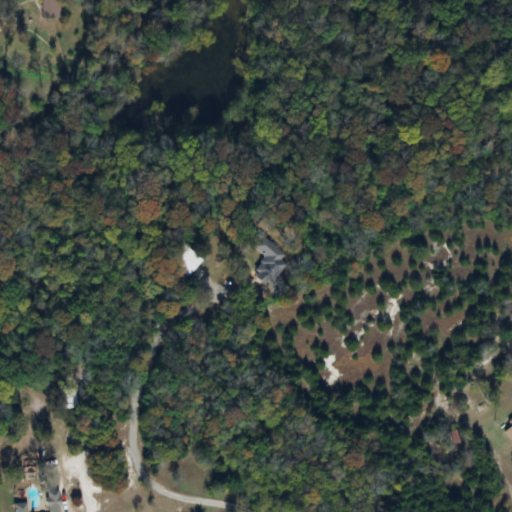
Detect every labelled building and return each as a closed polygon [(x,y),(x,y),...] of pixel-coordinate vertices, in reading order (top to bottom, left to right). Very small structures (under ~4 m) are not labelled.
[(56,18),(55,0),(38,0),(38,18),(56,18)] [(253,269),(265,282),(289,261),(265,234),(252,244),(265,258),(253,269)] [(181,283),(202,261),(184,244),(164,266),(181,283)] [(511,440),(511,415),(498,429),(511,442),(511,440)] [(13,507),(13,511),(58,511),(58,491),(46,492),(46,511),(25,511),(26,506),(13,507)]
